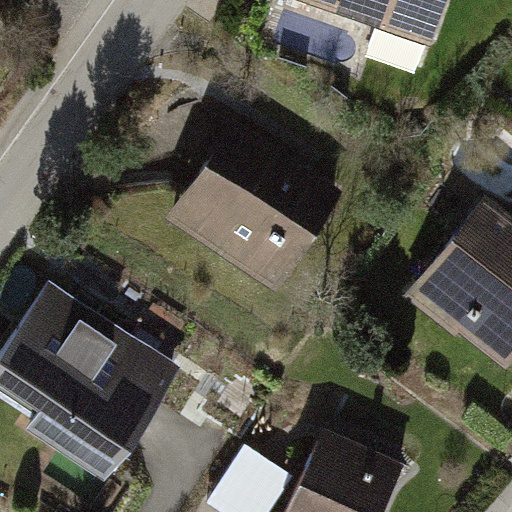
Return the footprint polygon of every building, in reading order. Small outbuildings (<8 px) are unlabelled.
[(308,0),(306,8),(444,59),(465,0),(308,0)] [(241,146),(192,234),(299,293),(348,205),(241,146)] [(511,222),(493,210),(428,308),(511,362),(511,222)] [(59,314),(6,400),(126,473),(179,387),(59,314)] [(251,434),(215,493),(245,511),(269,511),(299,463),(251,434)] [(335,453),(312,511),(402,511),(413,483),(335,453)]
